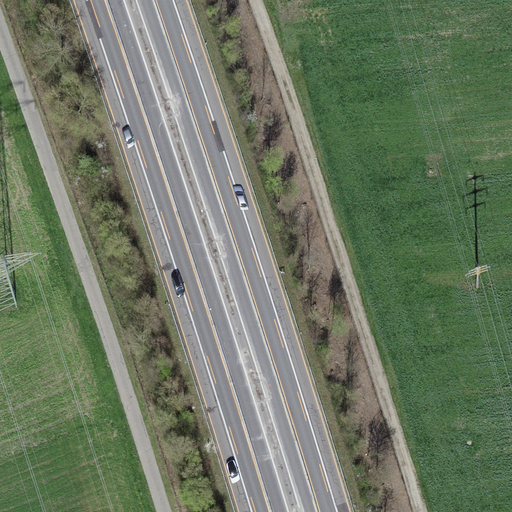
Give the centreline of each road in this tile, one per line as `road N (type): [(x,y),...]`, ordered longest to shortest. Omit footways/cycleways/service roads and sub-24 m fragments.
road 1 (motorway): [(105,0),(270,511)]
road 2 (motorway): [(318,511),(154,0)]
road 3 (track): [(267,0),(321,147),(426,511)]
road 4 (track): [(0,33),(168,511)]
